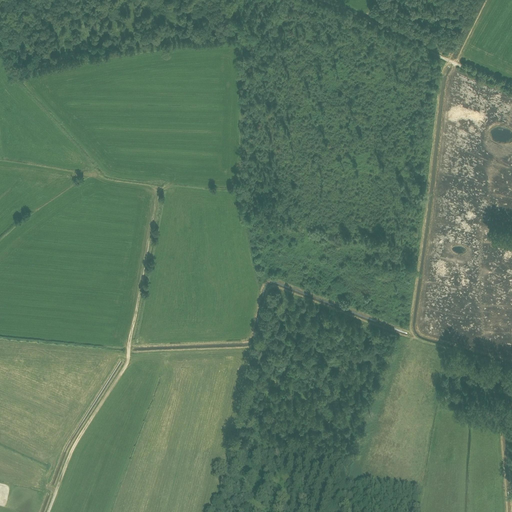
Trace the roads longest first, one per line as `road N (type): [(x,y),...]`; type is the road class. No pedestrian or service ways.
road 1 (track): [(162,188),(126,364),(73,446),(48,511)]
road 2 (track): [(511,87),(308,0)]
